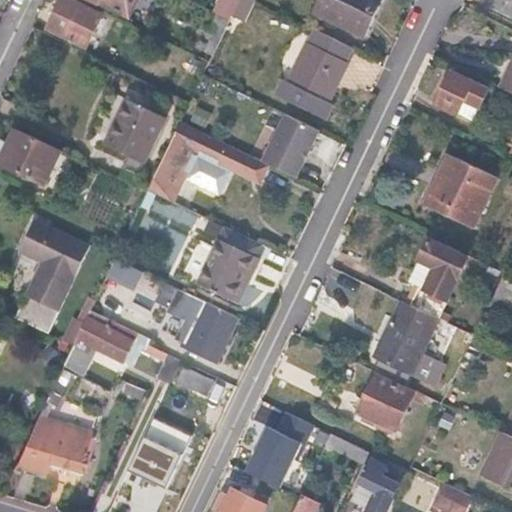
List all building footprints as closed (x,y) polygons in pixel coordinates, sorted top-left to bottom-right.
[(88,47),(103,15),(72,0),(61,0),(48,28),(88,47)] [(93,0),(129,17),(136,0),(93,0)] [(232,16),(239,0),(219,0),(214,11),(231,19),(232,16)] [(245,22),(256,0),(239,0),(232,16),(245,22)] [(366,37),(383,0),(322,0),(317,12),(366,37)] [(213,55),(230,20),(217,14),(206,37),(210,39),(205,51),(213,55)] [(337,84),(355,48),(315,29),(287,81),(284,79),(276,94),(327,120),(335,105),(330,103),(339,85),(337,84)] [(203,70),(208,61),(199,56),(194,65),(203,70)] [(511,92),(511,63),(500,87),(511,92)] [(482,108),(492,90),(452,71),(437,104),(459,115),(466,101),(482,108)] [(144,163),(167,118),(128,99),(106,144),(144,163)] [(220,121),(213,117),(190,106),(183,120),(214,134),(220,121)] [(269,165),(182,122),(149,190),(176,203),(188,179),(218,194),(230,171),(259,185),(269,165)] [(0,162),(45,185),(62,151),(15,128),(9,143),(1,139),(0,140),(0,162)] [(314,181),(321,167),(296,154),(289,169),(314,181)] [(441,192),(457,157),(451,154),(434,189),(441,192)] [(473,227),(497,176),(457,157),(441,192),(434,189),(426,205),(473,227)] [(60,311),(92,245),(36,218),(20,253),(40,263),(26,295),(60,311)] [(253,276),(261,258),(257,257),(262,244),(226,227),(220,238),(221,238),(198,283),(234,301),(248,274),(253,276)] [(449,301),(469,257),(431,239),(420,260),(436,268),(426,289),(449,301)] [(493,291),(499,278),(485,271),(479,284),(493,291)] [(239,304),(253,276),(248,274),(234,301),(239,304)] [(511,316),(511,280),(504,277),(490,306),(511,316)] [(73,347),(104,284),(98,281),(87,302),(89,303),(80,322),(73,319),(62,342),(73,347)] [(105,317),(118,290),(104,284),(91,310),(92,311),(105,317)] [(423,354),(439,319),(402,300),(377,355),(436,384),(445,366),(423,354)] [(217,363),(239,318),(205,301),(183,346),(217,363)] [(147,321),(112,304),(106,317),(141,334),(147,321)] [(105,317),(92,311),(75,344),(76,344),(65,365),(83,375),(96,349),(125,364),(127,360),(158,375),(157,376),(171,384),(182,360),(168,354),(164,362),(142,351),(149,337),(141,334),(106,317),(105,317)] [(62,337),(69,325),(60,320),(53,332),(62,337)] [(208,397),(216,381),(185,367),(178,382),(208,397)] [(399,431),(416,393),(376,374),(358,412),(375,420),(373,424),(395,434),(396,430),(399,431)] [(142,400),(146,391),(128,382),(124,391),(142,400)] [(181,420),(188,407),(174,400),(167,414),(181,420)] [(85,456),(91,431),(40,417),(19,467),(45,475),(48,465),(82,475),(87,457),(85,456)] [(293,450),(300,435),(279,425),(271,439),(293,450)] [(511,436),(501,431),(480,474),(511,489),(511,436)] [(370,452),(332,434),(326,446),(364,465),(370,452)] [(170,489),(186,454),(149,435),(132,469),(170,489)] [(395,499),(402,484),(384,475),(389,465),(372,457),(353,499),(368,507),(365,511),(389,511),(396,500),(395,499)] [(444,511),(466,511),(474,497),(445,482),(433,506),(444,511)] [(264,511),(268,505),(234,488),(230,495),(223,492),(217,505),(223,508),(220,511),(264,511)] [(315,511),(319,504),(303,496),(295,511),(315,511)]
